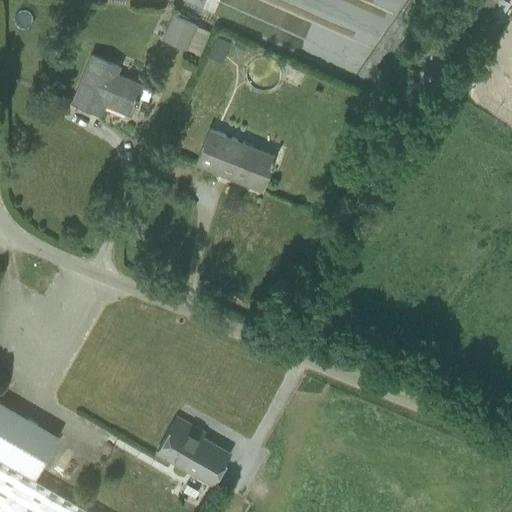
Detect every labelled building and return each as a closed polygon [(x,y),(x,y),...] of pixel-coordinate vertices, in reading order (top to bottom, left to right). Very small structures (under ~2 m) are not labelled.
[(510,4),(504,0),(468,0),(457,17),(488,37),(510,4)] [(210,31),(196,25),(171,15),(162,38),(201,54),(210,31)] [(216,35),(207,57),(221,63),(231,42),(216,35)] [(93,97),(130,113),(142,84),(115,74),(119,66),(92,55),(73,101),(88,108),(93,97)] [(210,128),(196,163),(260,188),(274,154),(210,128)] [(0,457),(35,478),(59,435),(0,401),(0,457)] [(156,451),(212,483),(229,452),(201,436),(204,432),(176,416),(156,451)] [(93,511),(0,457),(0,511),(93,511)]
